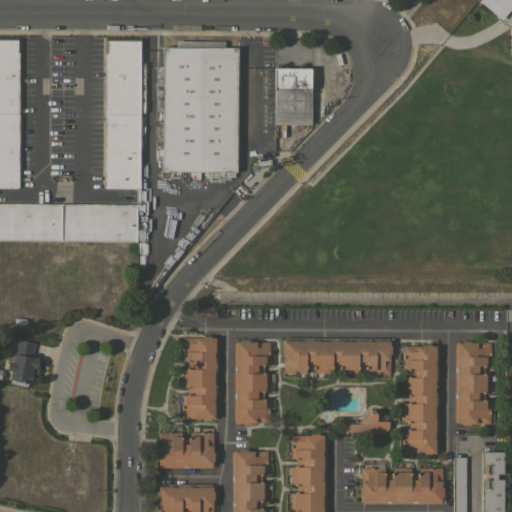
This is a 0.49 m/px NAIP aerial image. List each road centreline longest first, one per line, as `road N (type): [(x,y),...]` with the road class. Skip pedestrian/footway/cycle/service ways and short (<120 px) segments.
road 1 (residential): [(384,40),(386,59),(354,110),(162,315),(136,381),(126,511)]
road 2 (residential): [(0,11),(325,11),(384,40)]
